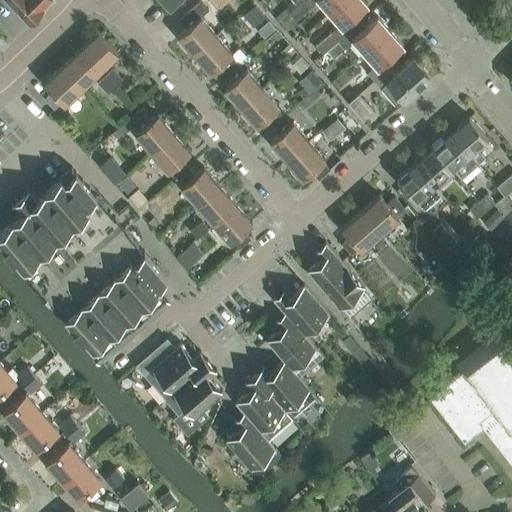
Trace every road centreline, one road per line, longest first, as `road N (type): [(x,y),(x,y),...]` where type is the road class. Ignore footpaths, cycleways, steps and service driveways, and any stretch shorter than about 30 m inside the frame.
road 1 (residential): [(301,222),(107,0)]
road 2 (residential): [(471,69),(301,222)]
road 3 (residential): [(193,325),(301,222)]
road 4 (residential): [(414,405),(465,477),(456,511)]
